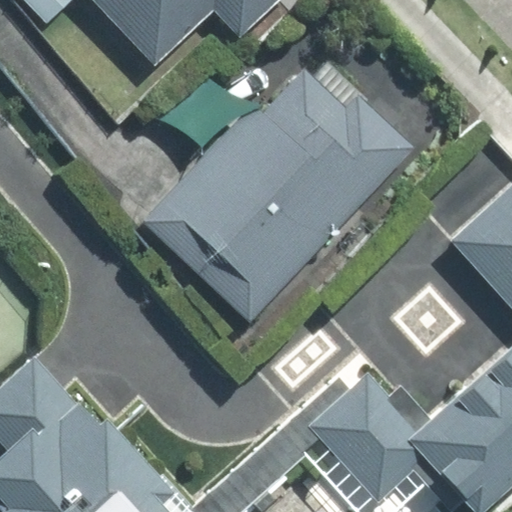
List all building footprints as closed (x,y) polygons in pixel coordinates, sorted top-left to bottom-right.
[(54,0),(23,0),(37,15),(54,0)] [(103,0),(164,70),(245,0),(103,0)] [(312,29),(146,211),(260,314),(426,132),(312,29)] [(511,182),(452,237),(511,301),(511,336),(418,423),(352,353),(292,408),(190,510),(191,511),(242,511),(323,435),(382,497),(429,455),(476,511),(489,511),(511,490),(511,182)] [(0,387),(0,442),(8,451),(33,429),(38,434),(75,400),(35,356),(0,387)] [(0,511),(191,511),(190,510),(107,418),(98,426),(75,400),(38,434),(33,429),(8,451),(0,458),(0,511)]
